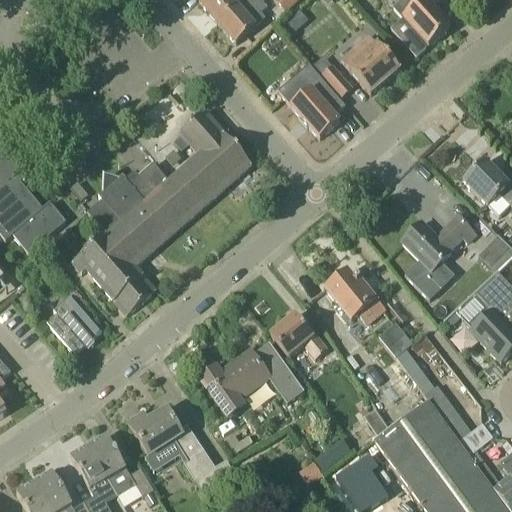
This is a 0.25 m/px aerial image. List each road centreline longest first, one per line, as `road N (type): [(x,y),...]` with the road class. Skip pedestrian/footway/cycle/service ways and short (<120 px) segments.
road 1 (residential): [(0,458),(104,386),(315,196)]
road 2 (residential): [(315,196),(142,0)]
road 3 (residential): [(315,196),(511,25)]
road 4 (unknown): [(0,58),(70,123),(96,133)]
